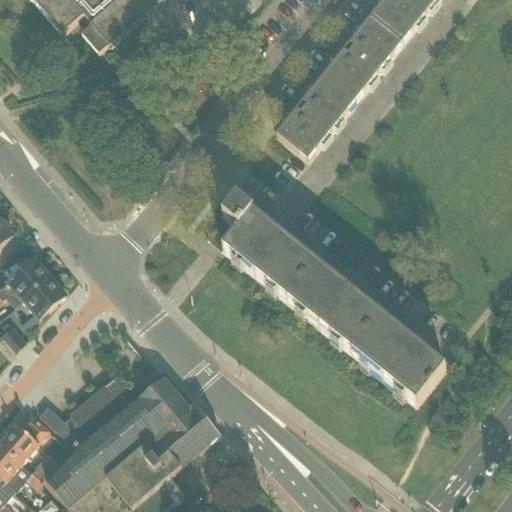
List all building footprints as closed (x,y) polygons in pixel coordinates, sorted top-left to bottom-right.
[(27,0),(61,39),(62,39),(64,40),(84,22),(86,25),(113,0),(27,0)] [(113,0),(86,25),(92,31),(83,40),(100,60),(110,52),(111,52),(112,51),(113,52),(172,0),(113,0)] [(444,0),(391,0),(372,24),(404,50),(444,0)] [(357,109),(404,50),(372,24),(325,84),(357,109)] [(277,143),(309,168),(357,109),(325,84),(277,143)] [(207,240),(223,220),(199,202),(183,221),(207,240)] [(447,376),(445,375),(254,221),(256,220),(238,206),(208,244),(417,413),(447,376)] [(0,253),(15,240),(8,233),(10,230),(4,223),(2,225),(0,223),(0,253)] [(42,272),(35,264),(8,289),(0,296),(0,302),(3,306),(15,297),(24,307),(52,283),(48,279),(50,277),(44,270),(42,272)] [(40,324),(67,301),(61,293),(62,291),(56,284),(54,286),(52,283),(24,307),(33,317),(21,327),(28,335),(39,324),(40,324)] [(28,349),(27,347),(10,328),(0,336),(0,339),(16,359),(28,349)] [(165,384),(139,405),(118,382),(117,384),(110,377),(100,385),(106,393),(66,427),(49,412),(41,421),(79,455),(48,490),(66,511),(184,511),(189,508),(186,505),(187,503),(171,484),(221,441),(195,411),(192,413),(165,384)] [(38,449),(49,436),(30,419),(19,431),(17,431),(1,450),(23,469),(40,450),(38,449)] [(1,450),(0,450),(0,483),(16,498),(28,485),(38,494),(44,487),(33,478),(23,469),(1,450)] [(39,472),(33,478),(44,487),(49,481),(39,472)] [(0,511),(9,511),(6,509),(16,498),(0,483),(0,511)]
